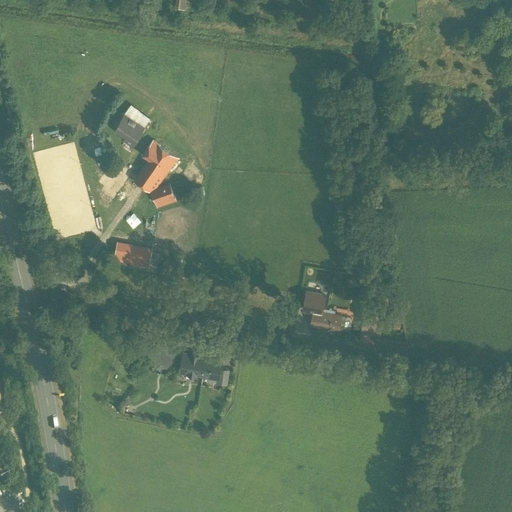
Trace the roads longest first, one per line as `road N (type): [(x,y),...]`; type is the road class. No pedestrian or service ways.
road 1 (unclassified): [(511,373),(109,305),(68,283)]
road 2 (primary): [(65,511),(0,191)]
